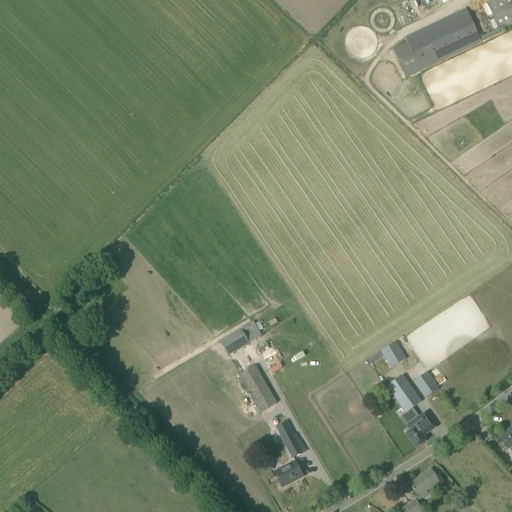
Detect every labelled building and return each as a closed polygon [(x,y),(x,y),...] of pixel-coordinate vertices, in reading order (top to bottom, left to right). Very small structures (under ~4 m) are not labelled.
[(498,26),(502,24),(504,28),(511,24),(511,0),(494,0),(487,3),(498,26)] [(466,9),(405,38),(421,72),(482,44),(482,43),(505,32),(504,28),(502,24),(498,26),(499,29),(480,39),(466,9)] [(219,343),(228,357),(262,337),(254,323),(219,343)] [(396,343),(381,352),(384,357),(386,360),(391,369),(406,359),(399,347),(396,343)] [(262,414),(277,405),(255,367),(240,376),(262,414)] [(426,373),(413,382),(425,399),(438,389),(426,373)] [(411,431),(406,435),(416,449),(427,441),(423,436),(436,427),(426,413),(419,417),(413,409),(422,402),(403,375),(386,387),(405,414),(401,417),(411,431)] [(507,450),(508,449),(511,454),(511,453),(511,427),(498,439),(507,450)] [(292,459),(302,454),(293,436),(292,436),(290,433),(284,436),(281,430),(277,432),(280,438),(282,437),(283,440),(282,441),(292,459)] [(266,474),(273,470),(272,468),(274,467),(271,460),(263,464),(264,466),(262,467),(266,474)] [(282,488),(303,477),(295,463),(275,474),(282,488)] [(438,481),(431,471),(410,485),(419,499),(426,495),(424,491),(438,481)] [(403,511),(422,511),(416,501),(402,510),(403,511)]
